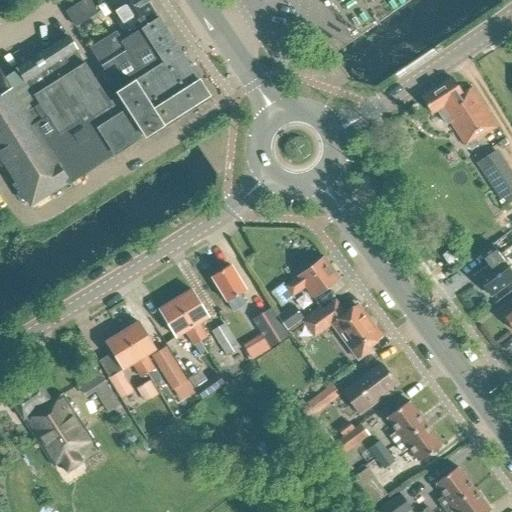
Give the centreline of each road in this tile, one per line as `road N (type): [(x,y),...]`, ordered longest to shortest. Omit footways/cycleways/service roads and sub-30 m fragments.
road 1 (primary): [(511,443),(319,179)]
road 2 (tertiary): [(0,352),(224,213),(268,174)]
road 3 (tertiary): [(331,131),(511,18)]
road 4 (primary): [(275,116),(193,0)]
